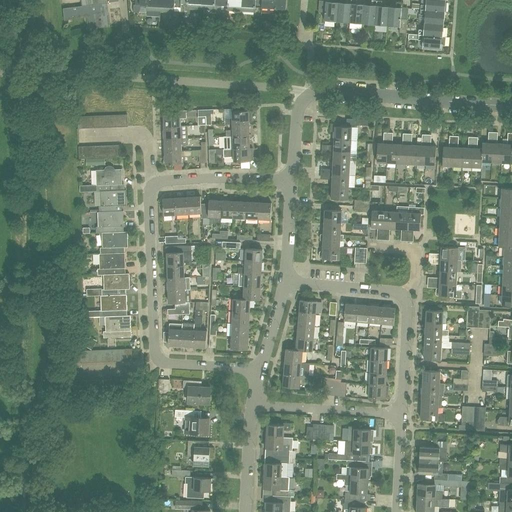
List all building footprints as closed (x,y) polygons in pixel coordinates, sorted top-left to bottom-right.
[(160,11),(160,0),(135,0),(135,5),(140,5),(140,12),(147,12),(147,10),(160,11)] [(181,0),(160,0),(160,11),(174,12),(175,7),(181,7),(181,0)] [(201,9),(201,0),(181,0),(181,7),(181,10),(187,11),(187,8),(201,9)] [(222,5),(221,0),(201,0),(201,9),(215,9),(215,12),(221,12),(222,5)] [(242,11),(242,0),(221,0),(222,5),(228,5),(228,10),(242,11)] [(262,0),(242,0),(242,11),(256,12),(256,7),(262,8),(262,0)] [(262,0),(262,8),(262,12),(276,13),(276,8),(286,9),(286,0),(262,0)] [(324,20),(337,21),(339,2),(332,1),(331,0),(326,0),(326,1),(320,0),(319,12),(325,13),(324,20)] [(350,22),(351,0),(346,0),(346,3),(339,2),(337,21),(350,22)] [(362,24),(364,4),(357,3),(356,0),(351,0),(350,22),(362,24)] [(375,25),(377,0),(373,0),(371,0),(371,5),(364,4),(362,24),(375,25)] [(388,26),(389,6),(382,6),(382,1),(377,0),(375,25),(388,26)] [(421,4),(421,9),(445,11),(446,11),(446,2),(445,0),(428,0),(428,5),(421,4)] [(389,6),(388,26),(400,27),(399,31),(401,33),(406,33),(407,19),(401,18),(402,2),(397,2),(397,7),(389,6)] [(87,5),(63,8),(65,20),(89,17),(90,29),(110,26),(107,3),(87,5)] [(444,24),(445,11),(421,9),(420,15),(425,15),(425,22),(444,24)] [(443,37),(444,24),(425,22),(424,30),(419,29),(419,34),(443,37)] [(280,42),(281,35),(270,34),(269,41),(280,42)] [(443,37),(419,34),(409,34),(408,39),(423,40),(422,48),(442,49),(442,46),(445,46),(446,37),(443,37)] [(180,113),(164,114),(164,126),(181,126),(180,118),(187,118),(186,110),(180,111),(180,113)] [(252,111),(249,111),(232,111),(232,118),(226,118),(226,124),(233,124),(249,123),(249,119),(252,119),(252,111)] [(199,116),(198,116),(198,125),(201,125),(205,125),(207,125),(206,116),(199,116)] [(226,136),(250,136),(249,123),(233,124),(233,130),(226,130),(226,136)] [(352,127),(339,126),(339,124),(331,123),(331,131),(335,132),(335,138),(351,139),(352,127)] [(165,139),(181,138),(181,126),(164,126),(165,139)] [(387,162),(389,133),(384,132),(383,143),(378,143),(377,162),(387,162)] [(492,162),(493,132),(489,132),(488,143),(483,142),(482,148),(482,161),(492,162)] [(501,162),(502,143),(497,143),(498,132),(493,132),(492,162),(501,162)] [(511,163),(511,143),(511,132),(508,133),(507,144),(502,143),(501,162),(511,163)] [(397,163),(398,144),(393,144),(393,133),(389,133),(387,162),(397,163)] [(406,163),(408,134),(403,133),(403,144),(398,144),(397,163),(406,163)] [(416,164),(417,145),(412,145),(412,134),(408,134),(406,163),(416,164)] [(425,164),(427,135),(422,134),(422,145),(417,145),(416,164),(425,164)] [(427,135),(425,164),(435,165),(436,146),(431,146),(431,135),(427,135)] [(225,149),(250,148),(250,136),(226,136),(224,136),(225,149)] [(453,166),(454,136),(450,136),(449,147),(444,146),(443,165),(453,166)] [(462,166),(463,147),(458,147),(459,136),(454,136),(453,166),(462,166)] [(472,167),(473,137),(469,137),(468,148),(463,147),(462,166),(472,167)] [(482,161),(482,148),(477,148),(478,137),(473,137),(472,167),(482,167),(482,161)] [(182,151),(181,144),(189,144),(188,138),(181,138),(165,139),(165,151),(182,151)] [(351,151),(351,139),(335,138),(334,150),(351,151)] [(223,158),(234,158),(234,161),(251,161),(250,156),(253,156),(253,148),(250,148),(225,149),(223,149),(223,158)] [(182,163),(182,157),(193,156),(193,150),(182,151),(165,151),(166,164),(182,163)] [(350,163),(351,151),(334,150),(333,162),(350,163)] [(350,175),(350,163),(333,162),(333,174),(350,175)] [(122,169),(114,169),(114,168),(113,167),(112,167),(112,166),(111,166),(110,166),(109,166),(108,166),(107,167),(106,168),(105,169),(105,170),(96,170),(97,185),(82,185),(80,188),(80,192),(95,191),(126,190),(123,190),(122,169)] [(349,187),(350,175),(333,174),(332,186),(349,187)] [(348,199),(349,187),(332,186),(332,199),(348,199)] [(501,198),(511,198),(511,188),(502,188),(501,198)] [(98,212),(123,211),(123,205),(127,205),(126,190),(95,191),(100,191),(101,206),(99,206),(99,212),(98,212)] [(209,216),(209,203),(201,204),(201,196),(188,197),(189,214),(202,213),(202,218),(208,218),(209,216)] [(177,214),(189,214),(188,197),(176,198),(177,214)] [(172,215),(177,214),(176,198),(163,199),(164,215),(165,220),(172,220),(172,215)] [(511,198),(501,198),(501,207),(511,208),(511,198)] [(221,217),(222,201),(209,200),(209,203),(209,216),(221,217)] [(234,218),(234,201),(222,201),(221,217),(234,218)] [(246,218),(247,202),(234,201),(234,218),(246,218)] [(258,219),(259,202),(247,202),(246,218),(258,219)] [(259,202),(258,219),(271,219),(272,203),(259,202)] [(408,231),(409,207),(397,206),(397,212),(396,228),(405,229),(405,231),(408,231)] [(420,230),(421,214),(424,214),(424,208),(409,207),(408,231),(411,231),(411,229),(420,230)] [(511,208),(501,207),(500,217),(511,217),(511,208)] [(325,222),(341,223),(342,210),(325,209),(325,222)] [(384,230),(385,211),(372,210),(371,227),(381,228),(381,230),(384,230)] [(96,233),(128,232),(124,232),(123,211),(98,212),(98,227),(96,227),(96,233)] [(396,228),(397,212),(385,211),(384,230),(387,230),(387,228),(396,228)] [(511,217),(500,217),(500,227),(511,227),(511,217)] [(341,235),(341,223),(325,222),(324,234),(341,235)] [(369,224),(364,224),(352,223),(351,229),(363,230),(363,233),(368,233),(369,224)] [(511,227),(500,227),(499,236),(511,236),(511,227)] [(99,254),(125,253),(125,247),(128,247),(128,232),(96,233),(102,233),(102,247),(100,248),(101,254),(99,254)] [(341,235),(324,234),(322,234),(321,235),(320,239),(321,240),(324,240),(323,246),(340,247),(340,241),(343,241),(344,235),(341,235)] [(511,236),(499,236),(499,246),(505,247),(511,247),(511,236)] [(168,265),(184,265),(192,264),(191,246),(173,246),(173,252),(167,253),(168,265)] [(348,247),(340,247),(323,246),(323,251),(321,251),(320,252),(320,257),(321,258),(323,258),(339,259),(340,253),(347,254),(348,247)] [(441,259),(458,260),(458,247),(442,246),(441,259)] [(246,261),(262,262),(263,249),(246,249),(246,261)] [(98,275),(129,274),(129,273),(126,274),(125,253),(99,254),(100,269),(98,269),(98,275)] [(457,272),(458,260),(441,259),(440,271),(457,272)] [(262,275),(262,262),(246,261),(245,268),(239,268),(238,273),(240,273),(262,275)] [(168,278),(184,277),(184,265),(168,265),(168,278)] [(511,266),(504,266),(503,275),(511,275),(511,266)] [(456,284),(457,272),(440,271),(440,283),(456,284)] [(244,286),(261,287),(262,275),(240,273),(239,286),(244,286)] [(101,296),(127,295),(126,289),(130,289),(129,274),(98,275),(104,275),(104,289),(102,289),(102,295),(101,295),(101,296)] [(511,275),(503,275),(503,285),(511,285),(511,275)] [(169,290),(190,289),(191,289),(190,277),(184,277),(168,278),(169,290)] [(456,290),(456,284),(440,283),(440,288),(437,288),(436,289),(436,294),(437,295),(439,295),(455,296),(455,298),(462,298),(462,290),(456,290)] [(511,285),(503,285),(502,295),(511,295),(511,285)] [(260,300),(261,287),(244,286),(244,299),(250,299),(260,300)] [(169,303),(175,303),(176,309),(190,308),(189,302),(186,302),(186,294),(191,293),(190,289),(169,290),(169,303)] [(105,316),(131,315),(127,315),(127,295),(101,296),(101,310),(86,311),(86,317),(105,317),(105,316)] [(511,295),(502,295),(502,305),(511,305),(511,295)] [(250,299),(244,299),(234,298),(233,311),(250,312),(250,299)] [(300,312),(316,314),(317,301),(301,299),(300,312)] [(209,303),(201,302),(196,302),(196,310),(200,310),(201,305),(208,306),(209,303)] [(357,321),(359,305),(346,303),(344,320),(357,321)] [(369,322),(371,306),(359,305),(357,321),(369,322)] [(382,323),(383,307),(371,306),(369,322),(382,323)] [(383,307),(382,323),(394,324),(396,308),(383,307)] [(426,322),(443,323),(443,311),(427,310),(426,322)] [(249,324),(250,312),(233,311),(233,323),(249,324)] [(315,326),(316,314),(300,312),(299,324),(315,326)] [(105,316),(105,317),(106,331),(103,331),(104,338),(132,337),(131,315),(105,316)] [(195,316),(195,323),(194,347),(206,347),(207,331),(201,330),(201,324),(202,324),(203,316),(195,316)] [(511,319),(504,318),(504,321),(499,320),(498,326),(509,327),(511,326),(511,319)] [(442,329),(443,323),(426,322),(425,334),(442,335),(446,335),(446,330),(442,329)] [(181,346),(182,324),(170,323),(169,345),(181,346)] [(194,347),(195,323),(182,323),(182,324),(181,346),(194,347)] [(248,337),(249,324),(233,323),(232,336),(248,337)] [(314,338),(315,326),(299,324),(297,337),(314,338)] [(441,347),(442,335),(425,334),(425,346),(441,347)] [(248,349),(248,337),(232,336),(231,349),(248,349)] [(97,341),(90,337),(85,346),(92,350),(97,341)] [(313,351),(314,338),(297,337),(296,349),(303,350),(313,351)] [(441,360),(441,347),(425,346),(424,359),(441,360)] [(371,360),(387,361),(388,348),(371,347),(371,360)] [(303,350),(296,349),(287,349),(285,361),(302,363),(303,350)] [(387,373),(387,361),(371,360),(370,372),(387,373)] [(310,363),(302,363),(285,361),(284,374),(309,376),(310,363)] [(423,382),(439,383),(440,371),(423,370),(423,382)] [(386,385),(387,373),(370,372),(370,384),(386,385)] [(312,376),(309,376),(284,374),(283,386),(300,388),(300,380),(304,380),(304,382),(311,383),(312,376)] [(169,390),(170,379),(159,379),(159,390),(169,390)] [(184,380),(183,388),(189,388),(188,402),(210,403),(211,387),(202,387),(202,381),(184,380)] [(444,384),(439,383),(423,382),(422,394),(439,395),(444,396),(444,384)] [(386,385),(370,384),(369,397),(385,398),(386,393),(388,393),(389,386),(386,385)] [(438,407),(439,395),(422,394),(421,406),(438,407)] [(438,414),(438,407),(421,406),(421,419),(437,420),(437,421),(444,422),(445,414),(438,414)] [(176,410),(175,417),(186,418),(185,432),(208,433),(209,418),(201,418),(202,411),(176,410)] [(511,411),(510,411),(510,417),(500,417),(498,420),(498,425),(510,425),(510,423),(511,423),(511,411)] [(267,436),(284,437),(284,430),(289,431),(290,430),(291,430),(291,429),(292,423),(284,423),(284,425),(267,424),(267,436)] [(319,424),(319,439),(330,440),(330,434),(325,434),(325,425),(319,424)] [(371,429),(355,429),(355,427),(349,427),(349,433),(350,434),(350,441),(370,442),(371,437),(374,437),(374,430),(371,430),(371,429)] [(294,438),(284,437),(267,436),(266,448),(275,449),(275,457),(296,458),(296,454),(296,453),(296,452),(295,452),(294,451),(293,451),(294,438)] [(188,440),(187,456),(195,457),(194,465),(209,466),(209,458),(213,458),(214,448),(196,447),(196,441),(188,440)] [(370,442),(350,441),(344,440),(344,441),(345,441),(345,454),(329,453),(329,459),(347,460),(347,455),(353,455),(353,453),(370,454),(373,454),(373,447),(370,447),(370,442)] [(501,464),(511,464),(511,444),(502,444),(502,451),(503,451),(503,458),(502,458),(501,464)] [(443,448),(440,448),(420,447),(420,460),(446,461),(446,450),(443,450),(443,448)] [(296,461),(296,458),(275,457),(274,464),(265,463),(265,475),(287,477),(287,463),(293,463),(294,463),(295,463),(296,462),(296,461)] [(372,468),(369,468),(362,467),(363,461),(347,460),(346,474),(337,473),(337,479),(345,480),(351,480),(369,481),(369,476),(371,476),(372,468)] [(446,461),(420,460),(419,473),(435,474),(434,477),(442,477),(441,480),(444,480),(448,480),(456,480),(456,474),(442,474),(442,461),(446,461)] [(511,464),(501,464),(501,469),(508,469),(507,477),(500,477),(500,483),(511,483),(511,464)] [(305,468),(305,476),(314,477),(314,468),(305,468)] [(289,477),(287,477),(265,475),(264,488),(274,488),(273,495),(288,496),(289,477)] [(212,478),(190,477),(187,477),(186,483),(188,483),(188,497),(204,498),(204,491),(211,491),(212,478)] [(369,481),(351,480),(345,480),(345,486),(350,486),(350,493),(345,493),(345,499),(361,500),(361,493),(368,494),(368,483),(369,481)] [(508,489),(506,489),(506,483),(491,482),(491,488),(500,489),(499,501),(500,502),(511,502),(511,489),(508,489)] [(443,491),(438,491),(435,491),(435,484),(419,483),(418,497),(450,499),(443,498),(443,491)] [(288,496),(273,495),(273,502),(266,502),(265,511),(290,511),(291,496),(288,496)] [(449,506),(450,499),(418,497),(417,511),(430,511),(433,511),(434,506),(449,506)] [(343,508),(345,509),(345,511),(366,511),(367,507),(360,507),(361,500),(345,499),(345,503),(343,504),(343,508)] [(176,500),(176,509),(198,510),(199,501),(176,500)] [(511,511),(511,502),(500,502),(499,511),(511,511)]
